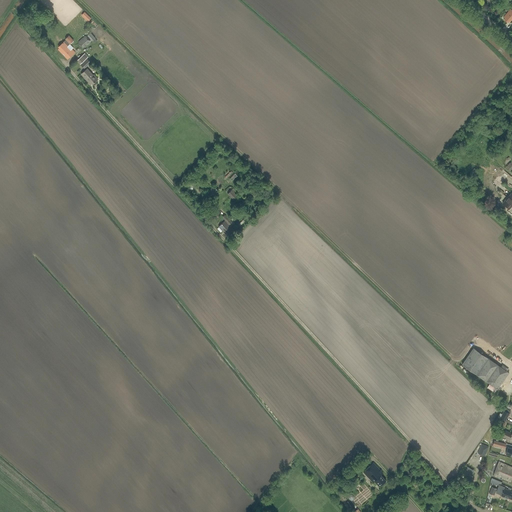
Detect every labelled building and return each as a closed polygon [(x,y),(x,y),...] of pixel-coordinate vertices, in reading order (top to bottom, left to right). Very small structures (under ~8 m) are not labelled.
[(509,23),(511,20),(511,21),(511,20),(511,11),(511,10),(503,17),(505,19),(504,20),(507,23),(508,22),(509,23)] [(85,12),(81,15),(88,22),(91,19),(85,12)] [(90,34),(87,36),(92,42),(95,39),(90,34)] [(69,36),(65,40),(70,44),(73,41),(69,36)] [(86,37),(84,37),(78,42),(78,44),(82,49),(84,49),(90,44),(90,41),(86,37)] [(68,60),(75,53),(72,49),(70,51),(67,47),(69,46),(65,42),(58,48),(59,49),(58,50),(68,60)] [(81,64),(87,58),(84,55),(78,61),(81,64)] [(87,59),(81,65),(84,69),(91,63),(87,59)] [(81,75),(91,85),(93,83),(93,84),(98,80),(95,75),(94,76),(87,69),(81,75)] [(207,194),(211,198),(218,191),(214,187),(207,194)] [(233,189),(227,194),(233,200),(237,196),(234,193),(235,191),(233,189)] [(258,192),(255,189),(250,193),(253,197),(258,192)] [(509,209),(511,206),(511,194),(511,193),(502,204),(509,209)] [(234,233),(233,232),(234,231),(229,225),(232,223),(225,215),(222,218),(225,221),(218,227),(225,235),(226,234),(228,237),(229,236),(230,237),(234,233)] [(498,390),(509,373),(473,348),(462,365),(498,390)] [(509,414),(504,411),(500,418),(506,421),(509,414)] [(481,445),(477,454),(484,457),(488,447),(481,445)] [(511,467),(499,462),(494,476),(502,479),(503,478),(511,481),(511,480),(511,467)] [(386,481),(382,475),(384,474),(374,463),(364,472),(373,482),(375,481),(380,486),(386,481)] [(473,469),(467,466),(461,475),(467,479),(473,469)] [(491,487),(487,497),(493,499),(494,496),(496,489),(491,487)] [(505,489),(502,496),(508,498),(508,497),(511,498),(511,491),(511,492),(511,491),(505,489)]
